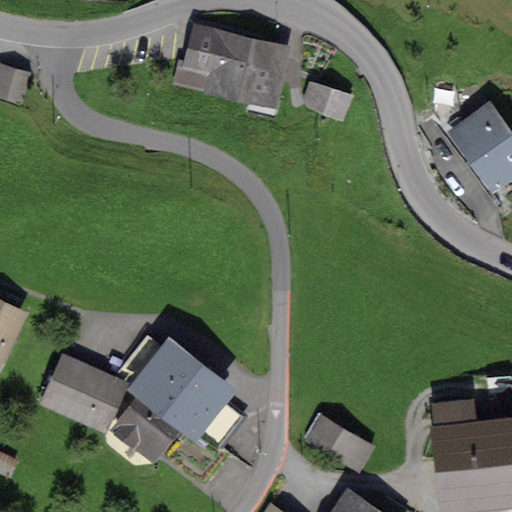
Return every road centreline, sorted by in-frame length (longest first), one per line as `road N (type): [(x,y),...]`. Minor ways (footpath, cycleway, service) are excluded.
road 1 (residential): [(55,36),(56,84),(81,120),(206,154),(248,182),(271,215),(279,263),(276,433),(260,487),(242,511)]
road 2 (residential): [(511,259),(468,241),(429,210),(414,189),(371,56),(335,19),(295,0)]
road 3 (residential): [(195,0),(122,28),(55,36)]
